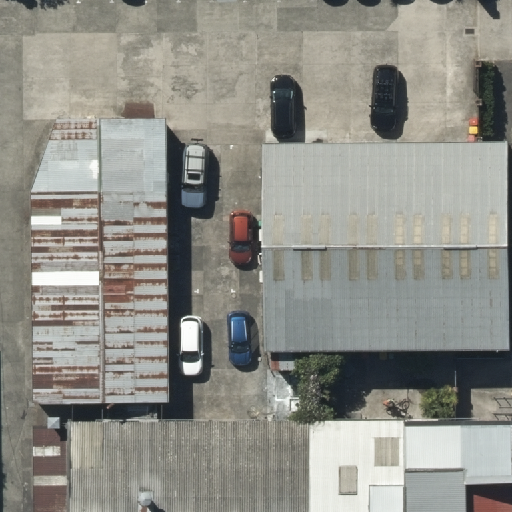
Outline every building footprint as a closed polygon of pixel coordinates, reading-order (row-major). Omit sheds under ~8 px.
[(167,124),(58,125),(32,196),(34,411),(169,410),(167,124)] [(510,152),(265,153),(266,361),(511,359),(510,152)] [(311,511),(310,428),(70,427),(71,511),(311,511)] [(468,511),(468,497),(511,496),(511,432),(406,434),(405,427),(310,428),(311,511),(468,511)] [(511,511),(511,496),(468,497),(468,511),(511,511)]
